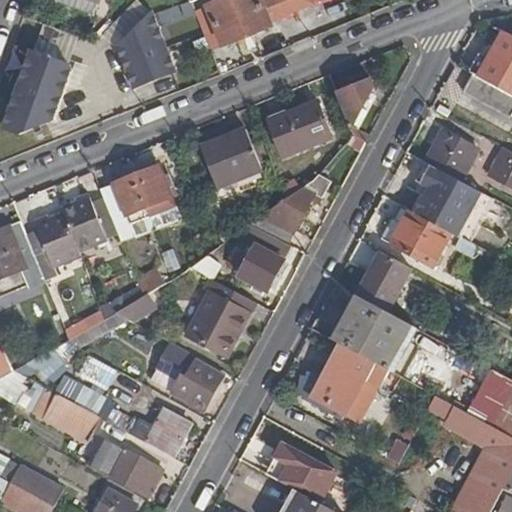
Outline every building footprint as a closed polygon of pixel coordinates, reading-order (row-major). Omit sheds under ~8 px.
[(100,0),(59,0),(58,3),(95,16),(100,0)] [(188,0),(183,0),(177,3),(182,15),(193,11),(191,5),(188,0)] [(259,0),(226,0),(209,7),(224,47),(271,28),(269,24),(259,0)] [(309,0),(259,0),(269,24),(312,6),(309,0)] [(209,7),(194,14),(210,53),(224,47),(209,7)] [(148,14),(114,52),(118,62),(123,60),(127,71),(123,73),(130,90),(172,73),(148,14)] [(511,35),(503,32),(479,79),(511,96),(511,35)] [(69,67),(30,52),(0,134),(17,141),(51,127),(55,116),(49,114),(54,102),(59,104),(71,72),(69,67)] [(118,62),(123,73),(127,71),(123,60),(118,62)] [(327,77),(350,135),(373,93),(382,74),(369,60),(327,77)] [(511,116),(511,96),(479,79),(471,95),(511,116)] [(331,139),(316,101),(269,121),(283,159),(331,139)] [(49,114),(55,116),(59,104),(54,102),(49,114)] [(471,174),(487,144),(447,123),(431,154),(471,174)] [(260,172),(243,132),(202,149),(218,188),(260,172)] [(345,147),(359,154),(365,145),(353,138),(352,139),(345,147)] [(511,154),(503,149),(489,175),(511,187),(511,154)] [(466,224),(482,195),(431,167),(422,186),(430,191),(417,215),(452,234),(458,238),(466,224)] [(102,198),(112,222),(170,198),(158,168),(99,191),(102,198)] [(331,182),(319,176),(317,178),(285,201),(260,219),(292,235),(309,203),(313,195),(322,199),(331,182)] [(75,200),(76,204),(88,199),(87,195),(75,200)] [(317,208),(322,199),(313,195),(309,203),(317,208)] [(466,224),(479,231),(495,202),(482,195),(466,224)] [(36,230),(25,235),(38,265),(43,280),(55,275),(52,267),(78,255),(77,251),(117,235),(112,222),(102,198),(90,203),(88,199),(76,204),(60,210),(62,215),(47,221),(34,226),(36,230)] [(435,268),(452,234),(417,215),(409,211),(391,244),(435,268)] [(32,222),(34,226),(47,221),(45,217),(32,222)] [(292,235),(260,219),(250,226),(286,246),(292,235)] [(0,280),(38,265),(25,235),(21,223),(0,231),(0,280)] [(479,231),(466,224),(458,238),(472,245),(479,231)] [(265,293),(290,247),(286,246),(250,226),(235,237),(254,246),(237,278),(265,293)] [(388,314),(412,270),(380,253),(356,296),(388,314)] [(207,257),(190,269),(212,281),(221,266),(207,257)] [(162,267),(139,277),(146,293),(169,283),(162,267)] [(209,294),(187,336),(225,356),(247,314),(209,294)] [(156,309),(149,295),(143,299),(116,314),(129,322),(133,323),(156,309)] [(356,296),(332,340),(342,345),(374,363),(376,364),(400,320),(388,314),(356,296)] [(77,351),(129,322),(116,314),(98,324),(68,341),(65,343),(70,351),(74,349),(77,351)] [(395,374),(419,330),(400,320),(376,364),(395,374)] [(189,361),(192,356),(169,344),(147,383),(170,396),(172,392),(202,409),(219,378),(189,361)] [(54,345),(34,366),(49,380),(69,359),(54,345)] [(347,414),(374,363),(342,345),(314,395),(347,414)] [(0,379),(12,373),(0,351),(0,379)] [(384,388),(388,390),(396,375),(395,374),(376,364),(374,363),(347,414),(314,395),(310,402),(318,406),(321,401),(351,417),(354,412),(356,413),(359,414),(356,421),(364,425),(384,388)] [(104,414),(113,400),(89,385),(80,400),(104,414)] [(84,442),(97,418),(55,396),(42,420),(84,442)] [(482,449),(448,511),(489,511),(495,502),(502,489),(511,469),(511,437),(437,397),(428,413),(440,419),(438,424),(482,449)] [(107,410),(101,421),(129,436),(135,425),(107,410)] [(164,412),(147,445),(171,459),(189,426),(164,412)] [(398,438),(391,457),(404,461),(411,443),(398,438)] [(105,441),(91,468),(144,497),(159,469),(105,441)] [(337,474),(283,444),(276,458),(285,462),(290,465),(287,471),(281,482),(294,490),(301,493),(321,504),(337,474)] [(0,458),(0,479),(9,484),(53,508),(62,490),(7,460),(6,461),(0,458)] [(285,462),(282,468),(287,471),(290,465),(285,462)] [(511,469),(502,489),(511,492),(511,469)] [(0,501),(9,484),(0,479),(0,501)] [(53,508),(9,484),(0,501),(0,505),(12,511),(51,511),(54,508),(53,508)] [(108,491),(96,511),(132,511),(136,506),(108,491)] [(301,493),(291,511),(335,511),(321,504),(301,493)] [(501,511),(511,511),(511,494),(507,493),(501,511)] [(418,500),(411,511),(430,511),(432,507),(418,500)]
